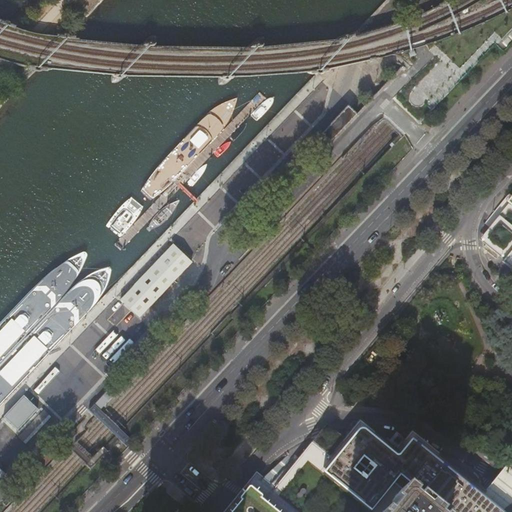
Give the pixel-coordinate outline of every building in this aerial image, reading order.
[(353,113),(350,111),(323,140),(325,142),(328,144),(349,122),(350,121),(350,120),(355,115),(353,113)] [(511,194),(506,203),(472,244),(493,261),(511,275),(511,194)] [(191,262),(173,245),(121,298),(139,316),(191,262)] [(18,430),(37,410),(24,397),(5,418),(18,430)] [(107,402),(103,397),(92,407),(97,412),(98,411),(107,402)] [(511,511),(511,458),(502,471),(495,479),(492,483),(439,440),(413,427),(395,448),(360,421),(330,457),(312,442),(268,496),(248,479),(223,510),(221,511),(511,511)]
